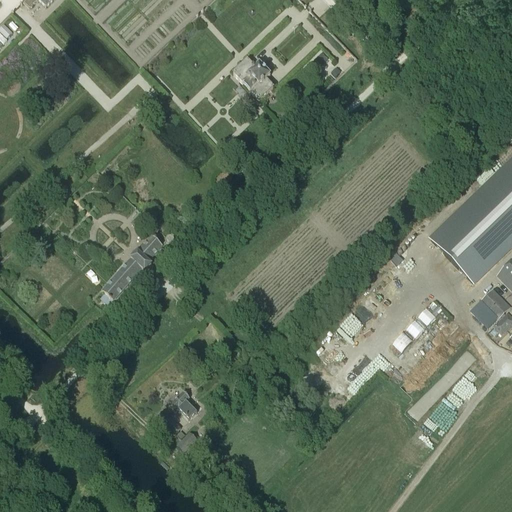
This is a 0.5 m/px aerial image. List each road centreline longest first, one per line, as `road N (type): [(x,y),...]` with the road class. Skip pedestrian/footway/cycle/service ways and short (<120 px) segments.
road 1 (track): [(30,417),(459,0)]
road 2 (track): [(463,192),(452,148),(436,125),(324,0)]
road 3 (track): [(481,347),(498,374),(392,511)]
road 4 (track): [(30,417),(125,511)]
